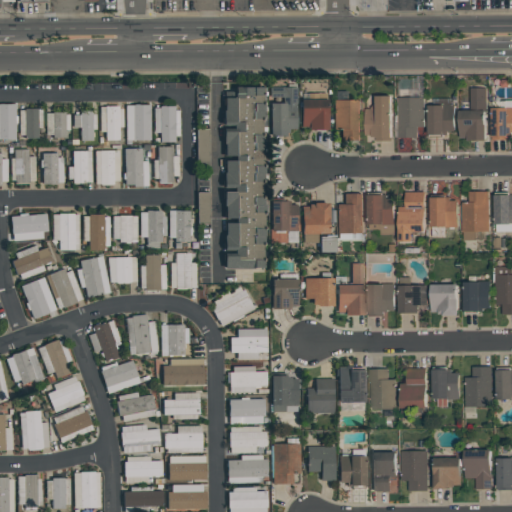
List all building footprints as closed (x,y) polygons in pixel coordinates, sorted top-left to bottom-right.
[(263,269),(262,87),(235,88),(235,98),(223,98),(224,126),(234,125),(234,132),(224,132),(224,156),(235,156),(235,161),(224,161),(224,187),(235,187),(235,192),(224,193),(224,219),(236,219),(236,224),(224,224),(224,251),(234,251),(234,257),(224,257),(224,269),(263,269)] [(296,129),(296,88),(270,88),(270,101),(269,136),(286,136),(286,129),(296,129)] [(392,95),(376,95),(377,107),(366,107),(366,136),(377,136),(377,140),(393,140),(392,95)] [(399,137),(419,137),(419,127),(425,127),(425,97),(398,97),(399,137)] [(327,129),(327,99),(300,100),(301,129),(327,129)] [(333,100),(333,130),(340,130),(340,140),(361,140),(361,101),(333,100)] [(511,100),(493,101),(494,139),(510,139),(510,133),(511,133),(511,100)] [(0,139),(15,140),(14,105),(0,104),(0,139)] [(126,141),(150,140),(149,105),(125,105),(126,141)] [(430,134),(455,134),(456,105),(430,105),(430,134)] [(104,141),(118,140),(118,128),(122,128),(122,107),(99,108),(99,132),(104,132),(104,141)] [(178,142),(178,107),(153,108),(153,133),(159,133),(159,143),(178,142)] [(37,137),(37,128),(42,128),(41,109),(18,110),(18,138),(37,137)] [(461,140),(487,140),(486,110),(461,110),(461,140)] [(46,137),(68,137),(68,113),(46,113),(46,137)] [(71,114),(71,128),(80,128),(79,141),(94,142),(94,114),(71,114)] [(208,129),(196,130),(197,161),(208,161),(208,129)] [(172,147),(157,147),(156,162),(152,162),(152,182),(172,182),(172,176),(178,176),(178,157),(172,157),(172,147)] [(148,186),(147,162),(141,162),(141,149),(123,149),(124,186),(148,186)] [(34,157),(28,157),(28,150),(13,150),(13,184),(34,183),(34,157)] [(90,151),(71,152),(72,167),(67,167),(67,183),(91,182),(90,151)] [(95,185),(119,184),(118,151),(94,151),(95,185)] [(41,184),(63,184),(62,155),(41,155),(41,184)] [(426,191),(405,192),(406,201),(400,201),(401,242),(414,241),(414,232),(427,232),(426,191)] [(490,232),(490,192),(470,191),(470,202),(463,202),(463,240),(477,240),(477,232),(490,232)] [(208,193),(196,193),(197,223),(209,223),(208,193)] [(364,234),(363,194),(343,194),(343,204),(336,205),(337,241),(351,241),(351,234),(364,234)] [(396,233),(395,195),(369,196),(370,233),(396,233)] [(432,227),(458,227),(458,198),(432,198),(432,227)] [(298,203),(271,202),(270,230),(297,231),(298,203)] [(317,243),(318,234),(328,235),(329,205),(302,204),(301,243),(317,243)] [(163,211),(138,212),(138,238),(146,238),(146,249),(159,248),(159,237),(164,237),(163,211)] [(168,241),(189,241),(189,211),(167,211),(168,241)] [(78,250),(78,214),(52,214),(52,241),(58,241),(58,250),(78,250)] [(108,216),(82,216),(83,242),(88,241),(88,250),(109,249),(108,216)] [(111,242),(135,242),(136,216),(112,216),(111,242)] [(334,252),(334,237),(319,237),(319,253),(334,252)] [(51,262),(46,248),(36,251),(35,247),(10,257),(19,281),(43,271),(41,266),(51,262)] [(189,253),(174,253),(174,263),(169,263),(170,289),(195,288),(195,263),(189,263),(189,253)] [(165,290),(164,265),(159,265),(159,255),(144,255),(144,265),(139,265),(139,291),(165,290)] [(78,260),(80,269),(77,269),(82,298),(108,294),(103,257),(78,260)] [(135,257),(107,258),(108,284),(136,283),(135,257)] [(365,279),(365,264),(351,264),(351,279),(365,279)] [(511,314),(511,274),(511,275),(511,266),(496,266),(496,304),(503,304),(503,314),(511,314)] [(82,301),(70,268),(49,275),(61,308),(82,301)] [(271,280),(271,309),(297,309),(296,274),(278,275),(278,279),(271,280)] [(19,286),(31,320),(55,311),(43,278),(19,286)] [(332,306),(332,278),(304,279),(304,300),(313,299),(313,307),(332,306)] [(491,281),(465,282),(465,311),(492,311),(491,281)] [(369,284),(370,316),(385,315),(385,311),(396,311),(395,284),(369,284)] [(432,314),(459,314),(458,284),(432,284),(432,314)] [(337,315),(364,314),(363,285),(336,286),(337,315)] [(428,285),(400,285),(401,313),(419,313),(419,305),(428,305),(428,285)] [(208,304),(219,327),(253,311),(242,288),(208,304)] [(124,318),(128,356),(157,353),(153,322),(146,323),(145,315),(124,318)] [(87,336),(93,353),(100,351),(104,362),(118,357),(114,346),(120,344),(112,320),(91,327),(93,333),(87,336)] [(159,325),(160,357),(183,356),(183,344),(186,344),(186,325),(159,325)] [(236,360),(266,360),(266,330),(236,329),(236,338),(229,338),(229,353),(236,353),(236,360)] [(50,380),(69,373),(66,364),(70,362),(62,339),(38,348),(50,380)] [(5,357),(14,387),(41,378),(32,349),(5,357)] [(162,386),(203,385),(202,359),(168,360),(169,366),(161,366),(162,386)] [(139,384),(131,360),(99,370),(107,394),(139,384)] [(466,406),(493,406),(493,366),(473,366),(473,377),(466,377),(466,406)] [(229,393),(255,392),(255,387),(266,386),(265,372),(254,372),(253,367),(228,367),(229,393)] [(337,367),(338,403),(364,403),(363,370),(349,371),(349,367),(337,367)] [(389,368),(370,369),(370,409),(397,408),(396,379),(390,379),(389,368)] [(427,368),(407,368),(408,383),(402,383),(402,409),(428,408),(427,368)] [(461,370),(435,370),(435,406),(449,406),(449,399),(461,399),(461,370)] [(511,370),(497,371),(498,400),(511,399),(511,370)] [(54,391),(46,393),(52,412),(83,402),(75,377),(52,384),(54,391)] [(306,389),(305,413),(332,413),(333,380),(314,379),(314,389),(306,389)] [(115,397),(120,423),(155,416),(150,394),(137,397),(136,392),(115,397)] [(197,393),(173,394),(173,400),(162,400),(162,415),(171,415),(171,420),(198,419),(197,393)] [(263,399),(228,400),(228,424),(263,423),(263,399)] [(51,416),(58,441),(91,432),(84,407),(51,416)] [(19,412),(21,450),(48,449),(47,423),(39,423),(39,411),(19,412)] [(4,415),(0,414),(0,450),(11,450),(11,428),(4,428),(4,415)] [(145,431),(144,425),(120,428),(123,451),(158,447),(156,429),(145,431)] [(163,434),(163,452),(201,452),(201,426),(175,426),(175,434),(163,434)] [(228,454),(254,453),(254,447),(265,447),(265,428),(228,428),(228,454)] [(271,444),(271,485),(292,484),(292,474),(300,474),(299,444),(271,444)] [(306,447),(307,472),(320,472),(320,480),(334,480),(333,447),(306,447)] [(466,450),(466,478),(476,478),(477,489),(493,489),(492,449),(466,450)] [(429,451),(402,451),(402,481),(409,481),(409,491),(429,491),(429,451)] [(392,491),(391,477),(397,477),(397,452),(371,452),(372,491),(392,491)] [(168,481),(205,480),(204,456),(167,457),(168,481)] [(226,461),(227,484),(257,483),(257,477),(267,477),(266,456),(239,457),(239,460),(226,461)] [(365,487),(365,456),(338,456),(338,483),(349,483),(349,487),(365,487)] [(124,483),(147,483),(147,477),(161,477),(160,461),(149,461),(149,457),(123,457),(124,483)] [(434,458),(435,487),(462,486),(461,457),(434,458)] [(511,457),(498,458),(499,490),(511,489),(511,457)] [(73,473),(73,509),(99,508),(98,472),(73,473)] [(17,507),(40,507),(39,475),(16,476),(17,507)] [(0,511),(12,511),(12,478),(0,478),(0,511)] [(68,479),(45,479),(45,500),(51,500),(51,508),(68,508),(68,479)] [(205,509),(204,485),(167,485),(168,510),(205,509)] [(123,507),(161,506),(161,491),(151,492),(151,488),(122,489),(123,507)] [(265,511),(265,492),(255,492),(255,488),(228,488),(228,511),(265,511)]
